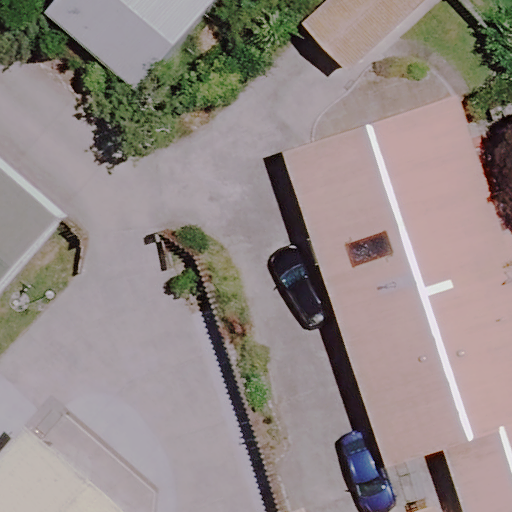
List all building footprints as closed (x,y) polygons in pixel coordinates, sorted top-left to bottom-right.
[(215,0),(39,0),(37,3),(148,89),(215,0)] [(437,0),(338,0),(308,28),(351,77),(437,0)] [(511,511),(511,254),(463,102),(291,158),(392,471),(449,453),(467,511),(511,511)] [(0,292),(61,220),(0,167),(0,292)] [(0,511),(126,511),(34,431),(0,469),(0,511)]
